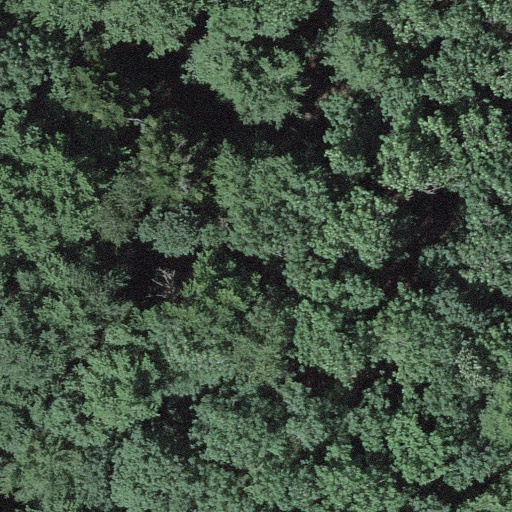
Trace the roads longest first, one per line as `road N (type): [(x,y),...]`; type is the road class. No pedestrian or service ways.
road 1 (track): [(0,174),(102,229),(464,511)]
road 2 (track): [(265,350),(461,425),(511,424)]
